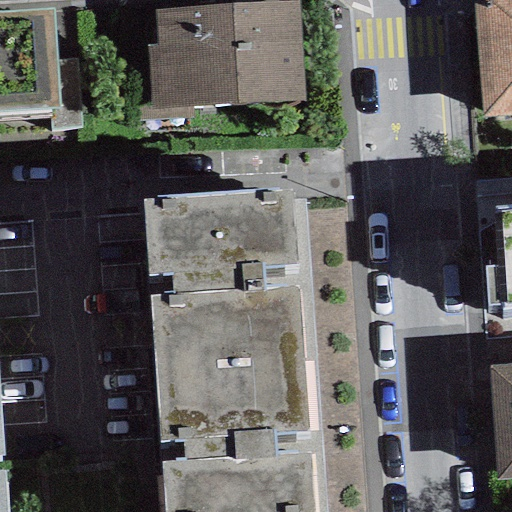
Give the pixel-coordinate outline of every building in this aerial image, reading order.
[(297,0),(285,0),(154,8),(156,43),(146,44),(149,91),(136,92),(138,123),(193,120),(192,105),(304,99),(297,0)] [(511,116),(511,0),(472,0),(481,118),(511,116)] [(53,8),(0,11),(0,109),(59,106),(53,8)] [(315,511),(293,188),(143,198),(164,511),(315,511)] [(511,206),(493,208),(497,267),(484,268),(487,306),(502,305),(502,311),(511,310),(511,206)] [(511,365),(489,367),(495,480),(511,479),(511,365)]
